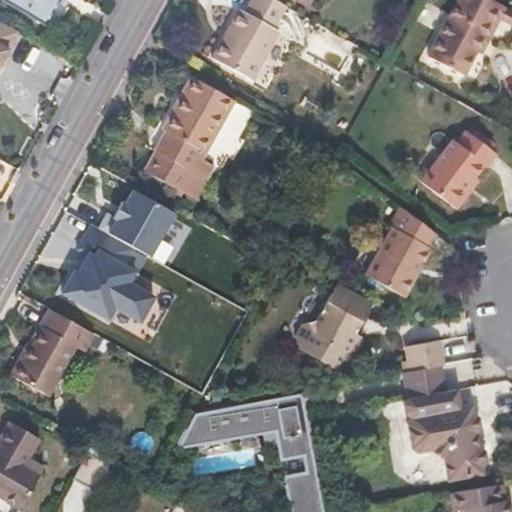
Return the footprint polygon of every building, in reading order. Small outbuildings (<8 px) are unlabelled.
[(7,0),(50,23),(62,0),(7,0)] [(239,67),(279,0),(254,0),(250,8),(244,5),(216,54),(239,67)] [(288,0),(279,0),(239,67),(256,77),(284,28),(278,25),(291,2),(288,0)] [(511,5),(507,3),(501,0),(459,0),(432,54),(468,73),(480,50),(489,33),(494,35),(504,16),(511,19),(511,5)] [(494,35),(489,33),(480,50),(485,52),(494,35)] [(0,44),(0,52),(11,59),(12,58),(10,50),(0,44)] [(0,67),(7,66),(11,59),(0,52),(0,67)] [(204,77),(188,106),(193,109),(209,80),(204,77)] [(156,170),(170,179),(225,89),(209,80),(193,109),(188,106),(174,130),(177,131),(166,150),(167,150),(156,170)] [(405,88),(391,81),(384,90),(398,99),(405,88)] [(170,179),(193,192),(204,172),(215,178),(221,181),(231,163),(218,156),(214,153),(235,116),(239,119),(249,102),(225,89),(170,179)] [(239,119),(235,116),(214,153),(218,156),(239,119)] [(458,146),(454,143),(424,180),(461,210),(474,194),(469,189),(477,179),(485,170),(488,173),(499,159),(486,149),(479,143),(468,134),(458,146)] [(482,138),(479,143),(486,149),(490,144),(482,138)] [(215,178),(204,172),(193,192),(203,198),(215,178)] [(483,183),(477,179),(469,189),(474,194),(483,183)] [(175,216),(131,191),(107,232),(151,257),(175,216)] [(399,223),(395,222),(367,271),(407,294),(436,244),(433,242),(440,230),(408,206),(399,223)] [(138,270),(91,243),(61,293),(107,319),(114,307),(139,322),(154,296),(131,283),(138,270)] [(377,300),(342,280),(320,317),(305,322),(298,334),(302,346),(312,351),(314,358),(323,363),(330,361),(339,366),(377,300)] [(40,389),(81,324),(48,307),(39,324),(42,326),(32,343),(28,341),(10,374),(40,389)] [(94,331),(81,324),(40,389),(49,394),(75,346),(83,350),(94,331)] [(441,337),(412,343),(417,366),(441,362),(446,361),(441,337)] [(115,365),(106,382),(100,391),(97,390),(84,413),(123,435),(161,367),(122,346),(112,363),(115,365)] [(417,366),(407,368),(412,394),(446,388),(441,362),(417,366)] [(106,382),(103,380),(97,390),(100,391),(106,382)] [(292,389),(293,395),(316,391),(315,385),(292,389)] [(413,414),(408,420),(412,445),(419,451),(434,448),(447,457),(450,477),(484,471),(482,461),(488,455),(486,448),(479,442),(477,430),(482,424),(480,413),(473,409),(472,403),(462,405),(459,386),(446,388),(412,394),(411,395),(404,399),(406,409),(413,414)] [(192,429),(193,440),(261,427),(258,414),(263,413),(265,426),(268,442),(281,439),(284,454),(306,450),(310,468),(287,472),(292,498),(292,499),(323,494),(311,429),(304,430),(299,401),(294,402),(293,395),(292,389),(197,406),(187,425),(192,429)] [(0,454),(20,423),(4,414),(0,420),(0,454)] [(43,437),(20,423),(0,454),(0,490),(24,505),(48,464),(33,455),(43,437)] [(192,429),(187,425),(177,443),(193,440),(192,429)] [(115,463),(91,448),(76,474),(100,489),(115,463)] [(457,508),(466,507),(466,511),(511,511),(511,499),(511,496),(504,498),(501,482),(454,491),(457,508)] [(326,511),(323,494),(292,499),(294,511),(326,511)] [(199,511),(179,500),(171,511),(199,511)]
